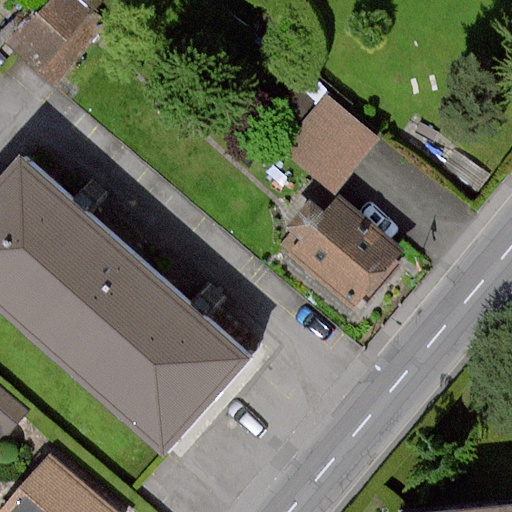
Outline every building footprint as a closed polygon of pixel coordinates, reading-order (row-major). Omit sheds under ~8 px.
[(122,0),(47,0),(5,41),(62,83),(122,0)] [(326,100),(287,148),(333,185),(372,137),(326,100)] [(0,192),(0,301),(167,444),(244,355),(193,312),(76,211),(23,166),(0,192)] [(307,239),(294,253),(352,306),(400,253),(341,201),(325,219),(310,206),(293,226),(307,239)] [(0,449),(31,413),(0,385),(0,449)] [(108,511),(48,460),(2,511),(108,511)]
